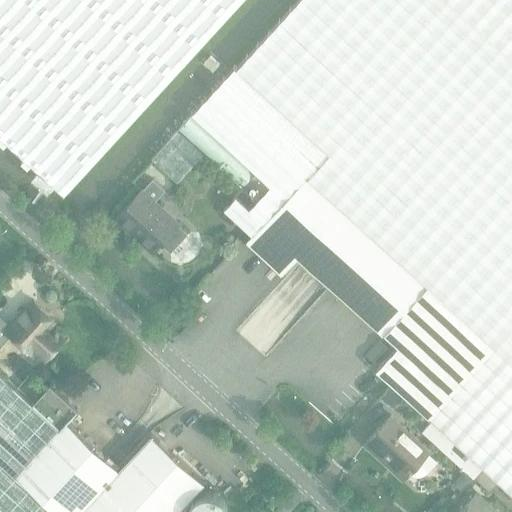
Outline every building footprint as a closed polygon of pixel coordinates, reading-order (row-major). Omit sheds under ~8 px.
[(0,0),(0,132),(63,192),(235,0),(0,0)] [(511,0),(297,0),(270,30),(192,116),(254,173),(242,186),(241,187),(255,201),(248,209),(235,197),(223,209),(252,235),(307,175),(491,345),(426,416),(431,421),(434,423),(483,467),(484,469),(498,481),(502,485),(511,494),(511,0)] [(202,155),(175,131),(149,160),(176,184),(202,155)] [(296,256),(381,334),(382,333),(396,346),(374,370),(390,384),(403,396),(426,416),(491,345),(307,175),(252,235),(246,242),(280,274),(296,256)] [(136,238),(151,252),(157,246),(159,247),(161,245),(169,252),(186,234),(176,225),(177,224),(153,202),(163,190),(151,179),(140,191),(140,190),(116,217),(137,237),(136,238)] [(0,344),(9,335),(30,354),(32,351),(44,362),(63,341),(58,336),(59,335),(56,332),(54,333),(48,327),(54,321),(32,301),(8,328),(0,320),(0,344)] [(30,403),(0,374),(0,511),(67,511),(22,470),(57,428),(30,403)] [(174,511),(205,478),(142,421),(109,458),(68,419),(77,408),(50,383),(30,403),(57,428),(22,470),(67,511),(174,511)] [(390,384),(381,395),(393,407),(403,396),(390,384)] [(428,451),(390,416),(367,441),(389,461),(385,464),(402,480),(428,451)] [(434,423),(424,433),(464,470),(473,478),(483,467),(434,423)] [(474,479),(473,478),(464,470),(456,479),(466,487),(474,479)] [(238,506),(238,505),(237,500),(236,496),(232,490),(225,486),(221,484),(217,484),(212,484),(208,486),(205,488),(201,490),(200,493),(197,497),(196,505),(197,511),(236,511),(237,510),(238,506)] [(494,511),(476,494),(458,511),(494,511)] [(428,511),(427,511),(441,511),(447,506),(439,498),(438,500),(436,500),(432,503),(432,507),(428,511)]
